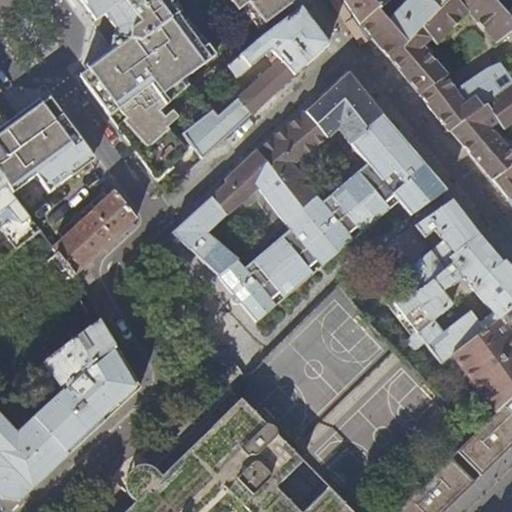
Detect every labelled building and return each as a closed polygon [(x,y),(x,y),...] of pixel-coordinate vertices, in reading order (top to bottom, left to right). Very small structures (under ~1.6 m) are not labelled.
[(82,0),(97,20),(104,15),(112,26),(110,45),(112,47),(88,65),(95,74),(83,83),(88,89),(102,110),(109,120),(149,88),(163,107),(184,90),(179,83),(215,57),(174,2),(175,0),(233,0),(258,30),(295,2),(292,0),(82,0)] [(449,0),(411,0),(389,23),(380,11),(391,0),(342,0),(360,25),(379,48),(389,60),(421,28),(449,0)] [(436,47),(470,14),(458,0),(449,0),(421,28),(432,39),(432,40),(436,47)] [(511,19),(494,0),(458,0),(470,14),(496,44),(511,32),(511,19)] [(109,120),(166,192),(218,145),(327,46),(312,26),(300,9),(261,38),(261,37),(230,64),(226,61),(224,62),(229,68),(225,72),(232,82),(269,50),(275,56),(270,60),(273,63),(238,95),(235,98),(215,116),(192,88),(165,109),(163,107),(149,88),(109,120)] [(446,76),(423,48),(432,39),(421,28),(389,60),(436,116),(447,131),(448,130),(511,84),(511,81),(501,67),(498,69),(486,71),(455,92),(444,77),(446,76)] [(95,74),(88,65),(76,72),(83,83),(95,74)] [(316,197),(292,168),(337,131),(347,145),(363,133),(362,130),(381,115),(372,104),(348,74),(326,94),(305,113),(304,112),(268,142),(256,152),(224,182),(226,184),(212,196),(172,233),(219,276),(236,263),(237,262),(208,232),(227,213),(259,186),(284,224),(301,210),(316,197)] [(511,165),(511,152),(492,129),(498,123),(503,130),(511,123),(511,84),(448,130),(465,150),(492,181),(511,165)] [(53,105),(49,99),(40,105),(44,110),(45,112),(53,105)] [(9,135),(44,110),(40,105),(38,102),(17,117),(16,116),(7,123),(2,126),(9,135)] [(0,113),(0,175),(6,186),(12,194),(36,176),(49,194),(95,159),(88,151),(68,125),(53,105),(45,112),(44,110),(9,135),(2,126),(7,123),(0,113)] [(381,219),(399,204),(411,218),(447,193),(435,179),(414,154),(397,134),(381,115),(362,130),(363,133),(347,145),(367,167),(323,204),(316,197),(301,210),(284,224),(290,233),(244,272),(236,263),(219,276),(217,278),(228,292),(232,297),(231,300),(231,304),(234,306),(236,307),(241,307),(257,325),(291,296),(338,255),(381,219)] [(501,192),(507,199),(511,195),(511,165),(492,181),(501,192)] [(79,225),(53,249),(74,275),(87,263),(120,234),(135,219),(114,192),(84,220),(81,216),(76,221),(79,225)] [(380,311),(390,303),(416,334),(408,342),(415,350),(424,343),(440,363),(451,355),(494,414),(511,396),(511,271),(503,262),(493,249),(464,214),(452,199),(428,217),(415,226),(425,239),(433,231),(443,244),(400,279),(407,288),(376,313),(385,325),(388,322),(380,311)] [(40,233),(26,244),(42,266),(0,300),(0,388),(4,394),(8,397),(17,388),(43,364),(100,320),(95,311),(90,303),(85,306),(73,287),(79,283),(74,275),(53,249),(40,233)] [(345,296),(309,313),(324,346),(361,329),(345,296)] [(116,348),(107,333),(100,320),(43,364),(52,377),(58,386),(62,391),(89,365),(116,348)] [(89,365),(62,391),(36,416),(72,452),(105,421),(139,389),(116,348),(89,365)] [(481,477),(511,446),(511,396),(494,414),(495,416),(476,434),(457,452),(481,477)] [(351,511),(329,489),(304,511),(299,511),(277,490),(304,463),(278,437),(277,432),(275,428),(272,426),(267,425),(242,399),(161,476),(156,471),(129,496),(134,501),(123,511),(351,511)] [(285,415),(323,417),(324,403),(286,400),(285,415)] [(36,416),(31,420),(68,456),(72,452),(36,416)] [(15,434),(0,418),(0,495),(2,498),(20,501),(37,484),(68,456),(31,420),(15,434)] [(395,511),(444,511),(469,488),(475,483),(451,458),(395,511)]
